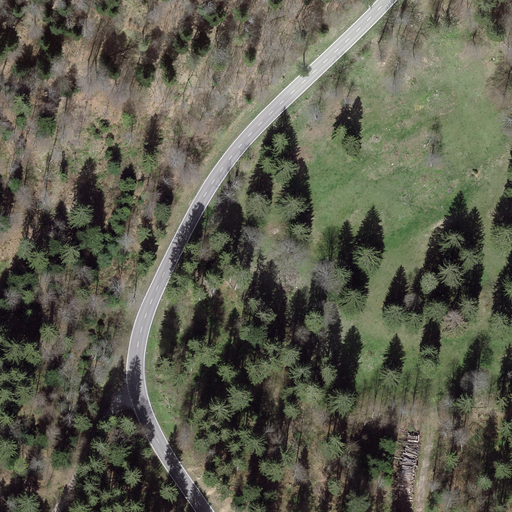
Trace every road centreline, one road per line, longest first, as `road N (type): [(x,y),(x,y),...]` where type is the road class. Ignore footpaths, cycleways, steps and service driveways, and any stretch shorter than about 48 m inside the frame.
road 1 (secondary): [(205,511),(139,400),(135,360),(144,316),(226,162),(386,0)]
road 2 (track): [(50,511),(110,407),(137,393)]
